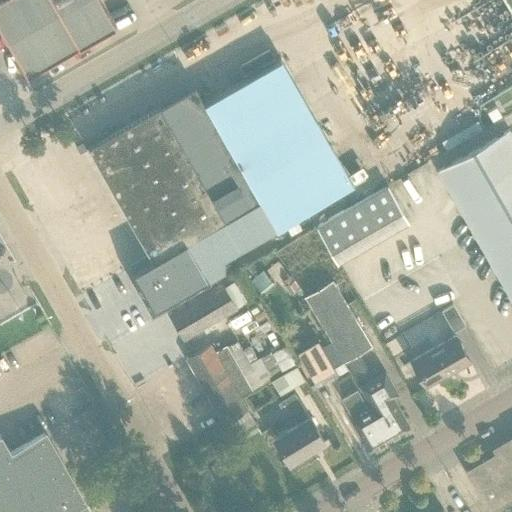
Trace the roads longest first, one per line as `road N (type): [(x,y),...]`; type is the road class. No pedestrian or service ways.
road 1 (unclassified): [(175,511),(0,211)]
road 2 (unclassified): [(0,131),(218,0)]
road 3 (tertiary): [(325,511),(511,403)]
